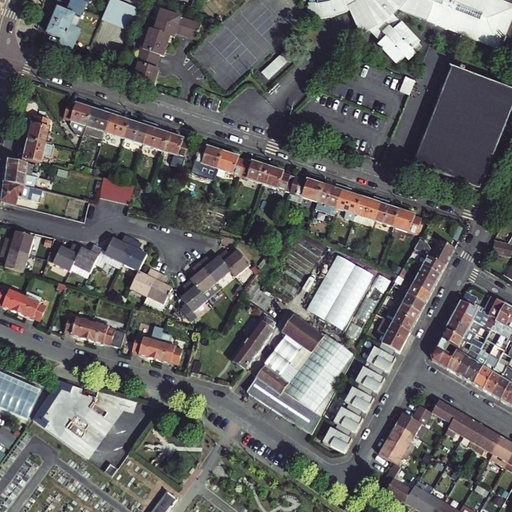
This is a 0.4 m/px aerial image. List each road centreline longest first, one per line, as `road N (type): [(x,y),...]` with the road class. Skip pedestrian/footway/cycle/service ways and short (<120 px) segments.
road 1 (residential): [(4,58),(488,217)]
road 2 (residential): [(0,327),(219,402),(346,485)]
road 3 (unknown): [(236,134),(316,67),(348,23)]
road 4 (residential): [(346,485),(410,367)]
